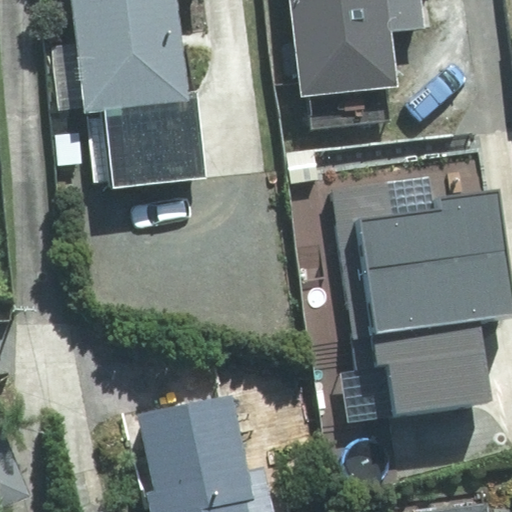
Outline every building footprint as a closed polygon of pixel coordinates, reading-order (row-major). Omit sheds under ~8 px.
[(62,0),(73,108),(177,98),(167,0),(62,0)] [(280,0),(289,93),(390,83),(383,29),(406,27),(403,0),(280,0)] [(449,216),(454,295),(504,292),(499,212),(449,216)] [(142,511),(267,511),(259,468),(241,471),(227,399),(131,418),(146,494),(139,495),(142,511)] [(0,511),(0,509),(26,499),(0,431),(0,511)]
